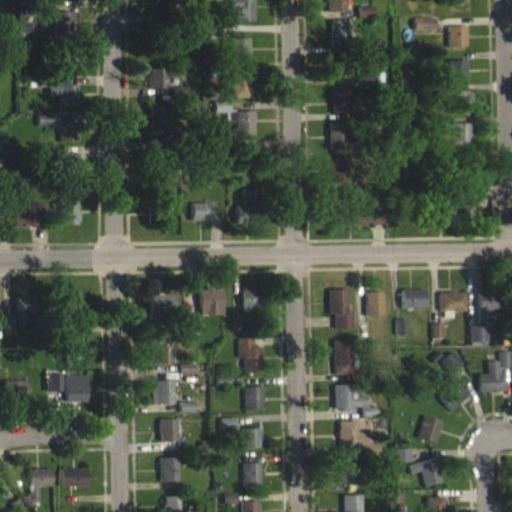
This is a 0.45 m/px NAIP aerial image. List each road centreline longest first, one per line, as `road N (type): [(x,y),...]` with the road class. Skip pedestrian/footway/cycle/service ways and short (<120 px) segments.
road 1 (residential): [(102,0),(116,511)]
road 2 (residential): [(286,0),(299,511)]
road 3 (tertiary): [(0,256),(511,249)]
road 4 (residential): [(502,0),(510,249)]
